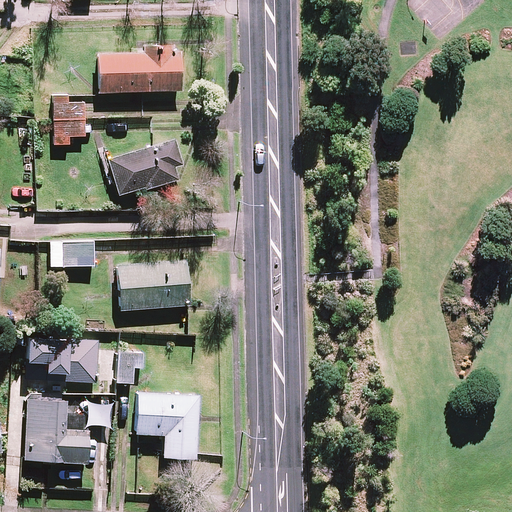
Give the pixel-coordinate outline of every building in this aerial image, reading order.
[(180,86),(180,45),(97,47),(98,87),(180,86)] [(69,92),(50,92),(50,144),(70,144),(70,131),(83,131),(83,111),(69,111),(69,92)] [(180,174),(171,136),(107,152),(116,190),(180,174)] [(93,262),(93,235),(48,235),(49,263),(93,262)] [(182,252),(116,256),(119,304),(187,300),(186,283),(194,282),(193,274),(183,275),(182,252)] [(96,334),(26,331),(25,351),(45,352),(44,361),(24,360),(23,374),(95,377),(96,334)] [(131,377),(133,350),(117,349),(115,376),(131,377)] [(197,388),(137,386),(135,426),(163,428),(162,449),(194,450),(197,388)] [(108,420),(109,395),(87,394),(86,404),(78,404),(78,397),(26,394),(24,452),(85,455),(87,419),(108,420)]
